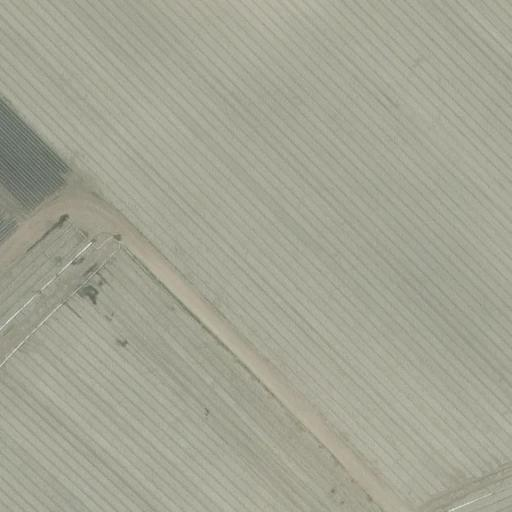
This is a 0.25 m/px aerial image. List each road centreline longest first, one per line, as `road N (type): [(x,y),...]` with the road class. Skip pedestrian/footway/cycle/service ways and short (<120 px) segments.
road 1 (track): [(0,262),(40,218),(80,202),(115,218),(412,511)]
road 2 (track): [(80,202),(154,131),(325,0)]
